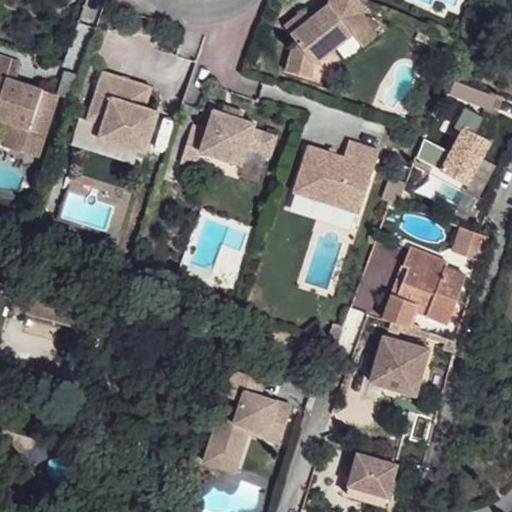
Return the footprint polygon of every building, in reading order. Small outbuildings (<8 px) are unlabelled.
[(368,3),(361,0),(332,0),(330,5),(313,20),(305,27),(299,20),(288,30),(299,42),(286,54),(280,70),(305,78),(310,61),(348,30),(362,17),(362,16),(368,3)] [(305,27),(313,20),(306,13),(299,20),(305,27)] [(362,17),(348,30),(363,47),(379,34),(362,16),(362,17)] [(427,33),(412,27),(407,41),(421,47),(427,33)] [(22,66),(0,59),(0,123),(10,127),(3,149),(39,160),(58,100),(36,93),(34,100),(22,96),(24,89),(16,86),(22,66)] [(99,96),(148,112),(155,92),(106,76),(99,96)] [(36,93),(24,89),(22,96),(34,100),(36,93)] [(148,112),(99,96),(90,123),(103,128),(99,140),(148,157),(161,117),(148,112)] [(231,118),(233,111),(227,110),(224,116),(231,118)] [(224,116),(217,115),(211,135),(196,131),(184,169),(199,174),(205,158),(245,170),(250,154),(274,161),(280,141),(257,133),(259,126),(242,121),(244,114),(233,111),(231,118),(224,116)] [(90,123),(81,120),(72,147),(95,155),(99,140),(103,128),(90,123)] [(346,160),(309,148),(295,193),(360,215),(380,156),(350,146),(346,160)] [(489,236),(462,226),(453,249),(481,259),(489,236)] [(397,294),(390,321),(395,322),(413,328),(419,309),(425,310),(426,308),(455,317),(469,269),(449,263),(450,258),(411,246),(405,266),(412,268),(403,296),(397,294)] [(412,268),(405,266),(397,294),(403,296),(412,268)] [(79,305),(31,291),(24,313),(73,327),(79,305)] [(413,328),(395,322),(392,333),(402,336),(403,333),(431,341),(433,333),(413,328)] [(433,333),(431,341),(449,346),(447,349),(457,352),(461,341),(433,333)] [(432,351),(386,338),(373,383),(390,388),(393,379),(422,387),(432,351)] [(266,382),(235,372),(226,398),(242,403),(236,422),(220,417),(205,464),(221,470),(228,450),(242,455),(248,435),(251,428),(264,432),(261,440),(277,445),(289,407),(275,402),(271,412),(262,409),(266,399),(261,397),(266,382)] [(393,379),(390,388),(420,396),(422,387),(393,379)] [(275,402),(266,399),(262,409),(271,412),(275,402)] [(264,432),(251,428),(248,435),(261,440),(264,432)] [(228,450),(221,470),(235,474),(242,455),(228,450)] [(346,491),(385,503),(397,465),(350,450),(345,463),(354,466),(346,491)]
